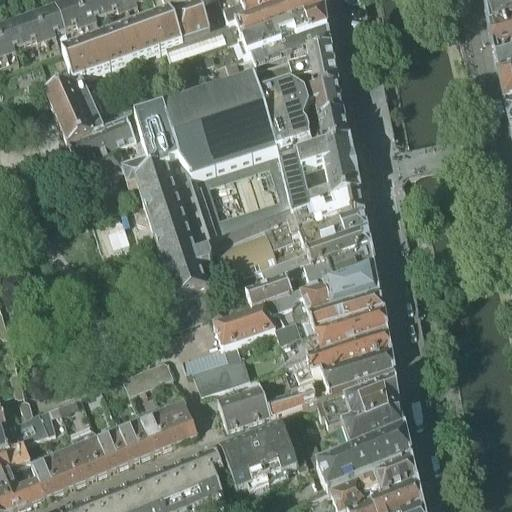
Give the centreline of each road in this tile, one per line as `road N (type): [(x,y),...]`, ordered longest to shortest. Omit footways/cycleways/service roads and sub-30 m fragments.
road 1 (residential): [(209,450),(410,378)]
road 2 (residential): [(371,173),(410,378)]
road 3 (residential): [(334,0),(371,173)]
road 4 (residential): [(56,511),(209,450)]
road 5 (residential): [(498,150),(467,0)]
road 6 (residential): [(410,378),(435,511)]
road 7 (unclassified): [(498,150),(371,173)]
